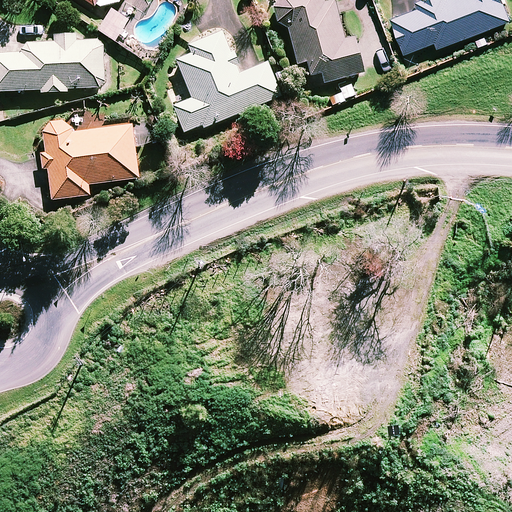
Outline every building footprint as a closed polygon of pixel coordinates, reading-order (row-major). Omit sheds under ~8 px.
[(77,0),(93,10),(119,4),(121,0),(77,0)] [(282,0),(280,2),(279,6),(277,9),(277,13),(277,17),(278,20),(279,24),(281,27),(284,30),(287,32),(289,33),(298,68),(308,65),(312,81),(323,78),(325,88),(365,78),(355,38),(345,41),(335,3),(325,5),(323,0),(282,0)] [(511,24),(502,0),(451,0),(449,1),(448,0),(428,0),(418,4),(421,12),(393,22),(405,56),(436,45),(438,51),(511,24)] [(128,24),(113,14),(100,34),(116,44),(128,24)] [(239,77),(223,35),(190,48),(193,57),(178,63),(192,101),(175,108),(186,136),(281,99),(268,65),(239,77)] [(0,94),(40,93),(40,96),(69,95),(68,92),(105,91),(103,43),(24,46),(24,56),(0,56),(0,94)] [(44,137),(44,140),(52,203),(91,198),(90,188),(139,181),(132,128),(73,136),(73,135),(72,133),(71,131),(70,129),(68,127),(65,125),(63,124),(60,124),(58,124),(55,124),(53,125),(51,126),(48,128),(47,130),(45,132),(44,134),(44,137)] [(361,414),(344,318),(280,330),(286,365),(297,363),(299,377),(306,375),(314,423),(361,414)]
